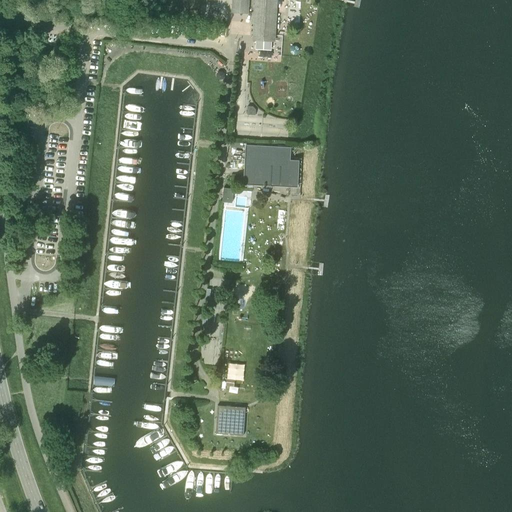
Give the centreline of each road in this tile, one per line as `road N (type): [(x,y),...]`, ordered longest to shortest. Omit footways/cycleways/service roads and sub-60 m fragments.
road 1 (unclassified): [(71,511),(33,417),(16,324),(1,149),(5,0)]
road 2 (tertiary): [(41,511),(4,392)]
